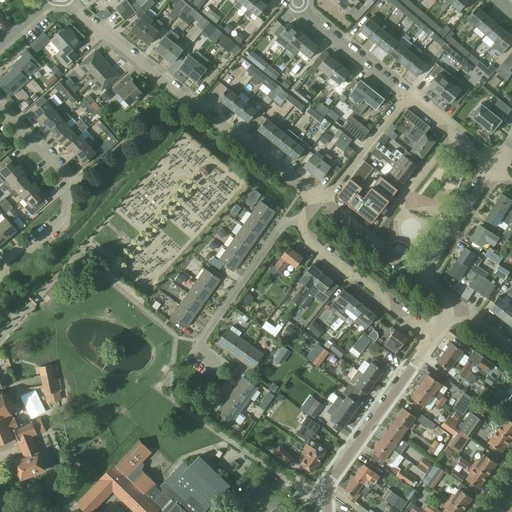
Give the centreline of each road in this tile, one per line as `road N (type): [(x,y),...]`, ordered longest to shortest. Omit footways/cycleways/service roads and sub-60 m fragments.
road 1 (residential): [(315,200),(65,0)]
road 2 (residential): [(0,102),(69,178),(66,218),(32,248),(21,246),(0,275)]
road 3 (residential): [(328,511),(331,480),(432,338)]
road 4 (residential): [(218,360),(196,345),(283,224),(298,223)]
road 5 (residential): [(298,223),(310,243),(432,338)]
road 6 (residential): [(404,95),(295,6)]
road 7 (residential): [(326,202),(404,95)]
road 8 (residential): [(421,277),(493,167)]
road 9 (residential): [(421,277),(326,202)]
